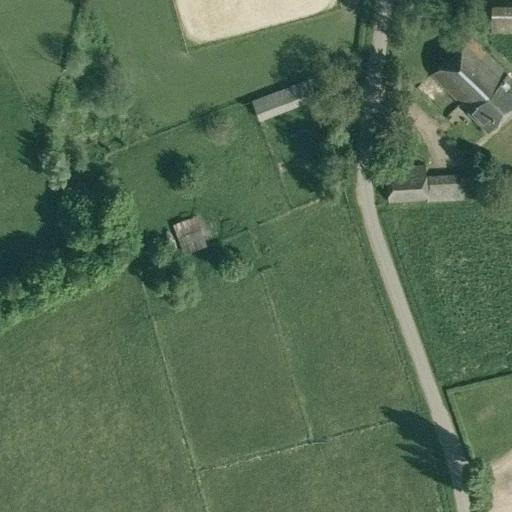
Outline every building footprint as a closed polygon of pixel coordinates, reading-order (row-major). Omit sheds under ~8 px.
[(511,8),(491,8),(491,11),(490,31),(490,32),(511,32),(511,8)] [(432,74),(486,129),(511,103),(511,77),(471,35),(432,74)] [(252,99),(258,120),(316,97),(308,78),(252,99)] [(426,199),(425,174),(425,164),(384,165),(388,201),(426,199)] [(461,173),(425,174),(426,199),(426,200),(488,197),(487,173),(461,174),(461,173)] [(173,223),(177,235),(200,228),(202,228),(196,215),(173,223)] [(200,228),(177,235),(182,252),(206,245),(200,228)]
